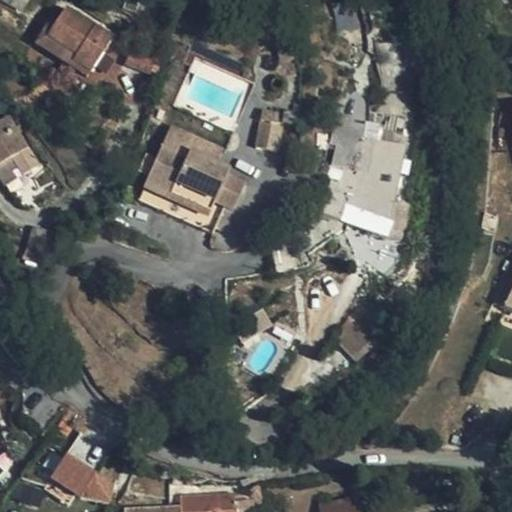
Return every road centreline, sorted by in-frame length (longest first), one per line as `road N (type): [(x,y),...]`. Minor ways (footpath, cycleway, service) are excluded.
road 1 (residential): [(395,0),(427,85),(440,156),(448,244),(433,319),(407,364),(340,411),(299,424),(233,426),(219,436),(218,465)]
road 2 (unknown): [(0,206),(159,274),(240,282),(267,268),(287,235),(266,165)]
road 3 (residential): [(511,478),(480,460),(218,465)]
road 4 (residential): [(218,465),(145,444),(94,413),(36,350),(0,283)]
road 5 (unknown): [(31,219),(84,198),(124,144),(137,89)]
